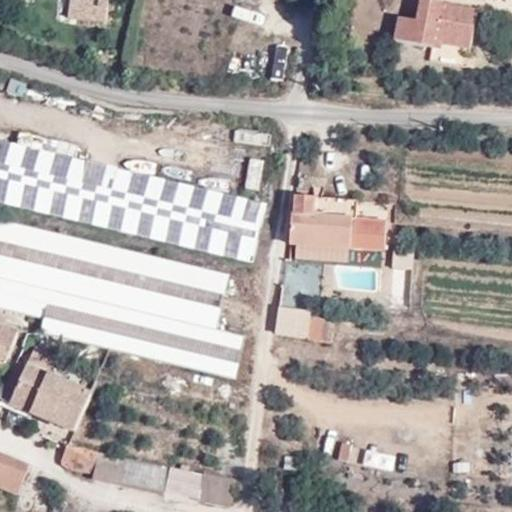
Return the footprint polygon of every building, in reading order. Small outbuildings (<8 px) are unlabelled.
[(68,0),(69,24),(111,24),(111,0),(68,0)] [(444,1),(436,0),(420,0),(417,21),(398,17),(395,41),(435,48),(435,44),(472,50),(478,9),(444,3),(444,1)] [(114,165),(113,167),(0,142),(0,203),(251,260),(264,196),(114,165)] [(297,218),(295,249),(393,254),(395,224),(361,222),(362,204),(300,201),(299,219),(297,218)] [(0,218),(0,312),(39,322),(37,332),(233,379),(244,332),(214,325),(225,270),(0,218)] [(411,259),(402,259),(401,269),(410,271),(411,259)] [(320,291),(320,264),(306,263),(306,291),(320,291)] [(329,343),(334,316),(280,307),(275,334),(329,343)] [(0,373),(1,374),(5,366),(18,334),(0,328),(0,373)] [(19,364),(40,372),(47,355),(26,346),(19,364)] [(17,363),(7,385),(1,383),(0,383),(0,408),(11,413),(13,407),(76,435),(91,395),(40,372),(19,364),(17,363)] [(203,500),(207,477),(111,455),(71,445),(62,468),(95,478),(100,464),(108,466),(105,479),(203,500)] [(457,451),(456,467),(472,469),(473,453),(457,451)] [(203,500),(235,508),(241,476),(113,453),(111,455),(207,477),(203,500)] [(0,455),(0,487),(20,496),(32,469),(0,455)]
